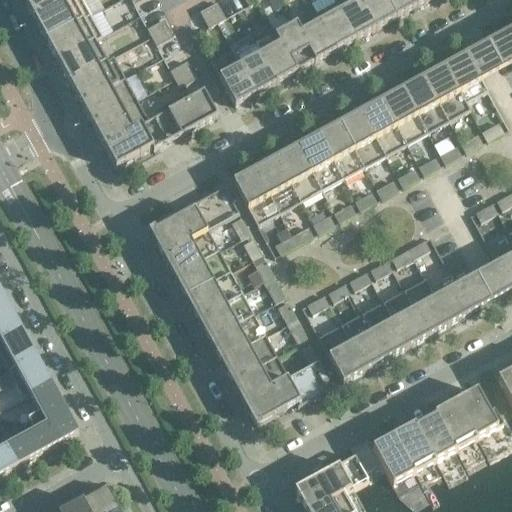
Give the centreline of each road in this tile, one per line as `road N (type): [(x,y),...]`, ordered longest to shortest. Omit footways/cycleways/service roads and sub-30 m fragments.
road 1 (unclassified): [(111,220),(511,3)]
road 2 (residential): [(256,482),(111,220)]
road 3 (unclassified): [(256,482),(511,338)]
road 4 (residential): [(0,240),(119,460)]
road 5 (residential): [(0,17),(47,109),(49,130)]
